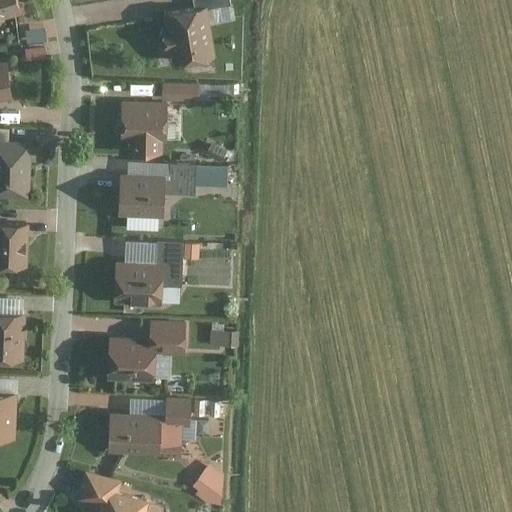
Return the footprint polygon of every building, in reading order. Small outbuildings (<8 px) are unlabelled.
[(0,0),(0,18),(23,12),(19,0),(0,0)] [(219,53),(211,2),(196,4),(172,9),(174,23),(160,25),(164,53),(180,50),(181,59),(219,53)] [(18,42),(15,29),(0,32),(0,36),(2,46),(18,42)] [(0,97),(17,93),(8,52),(0,54),(0,97)] [(203,79),(164,81),(165,102),(203,101),(203,79)] [(165,102),(122,102),(122,136),(131,136),(131,150),(164,150),(165,102)] [(0,144),(9,145),(11,125),(0,124),(0,144)] [(0,196),(28,197),(29,145),(9,145),(0,144),(0,196)] [(195,161),(136,160),(136,175),(167,175),(167,188),(194,189),(195,161)] [(136,175),(121,175),(120,212),(166,213),(167,188),(167,175),(136,175)] [(0,264),(27,264),(27,223),(0,221),(0,264)] [(181,242),(124,242),(124,264),(161,264),(161,282),(181,282),(181,242)] [(161,282),(161,264),(124,264),(116,262),(115,300),(160,301),(161,282)] [(0,357),(19,358),(20,314),(0,313),(0,357)] [(186,349),(186,320),(156,319),(156,338),(156,349),(186,349)] [(225,327),(226,321),(215,319),(212,341),(239,345),(241,329),(225,327)] [(156,338),(108,339),(109,377),(157,376),(156,349),(156,338)] [(15,377),(0,376),(0,396),(14,397),(15,377)] [(194,413),(193,393),(164,394),(165,413),(180,413),(194,413)] [(0,440),(14,440),(14,397),(0,396),(0,440)] [(202,412),(223,411),(222,398),(201,399),(202,412)] [(165,413),(112,413),(112,453),(180,453),(180,413),(165,413)] [(223,472),(208,462),(190,485),(220,504),(223,472)] [(112,476),(78,468),(71,501),(104,509),(110,486),(112,476)] [(147,511),(152,498),(110,486),(104,509),(103,511),(147,511)]
